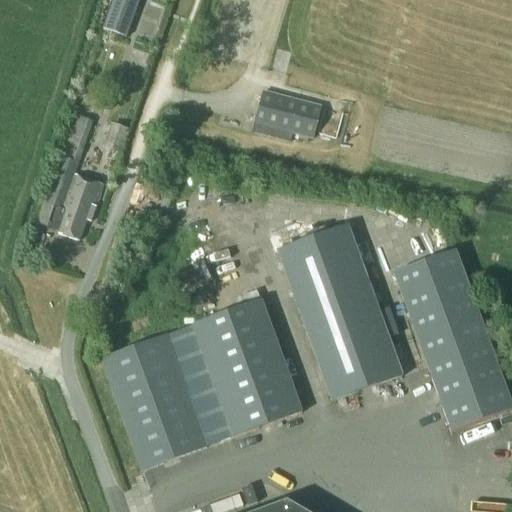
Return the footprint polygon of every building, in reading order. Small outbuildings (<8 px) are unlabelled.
[(139,0),(112,0),(102,30),(126,38),(139,0)] [(143,0),(137,31),(157,35),(163,0),(143,0)] [(262,92),(254,125),(312,140),(321,107),(262,92)] [(37,225),(59,232),(58,235),(79,242),(86,221),(90,223),(103,186),(74,176),(93,121),(75,115),(37,225)] [(347,225),(276,251),(330,401),(402,376),(347,225)] [(392,274),(450,433),(511,410),(454,252),(392,274)] [(191,328),(180,332),(219,443),(232,438),(301,413),(259,300),(190,326),(191,328)] [(166,335),(99,359),(140,471),(206,447),(219,443),(180,332),(166,336),(166,335)] [(203,511),(254,511),(264,508),(256,488),(202,508),(203,511)] [(302,511),(287,503),(260,511),(302,511)]
